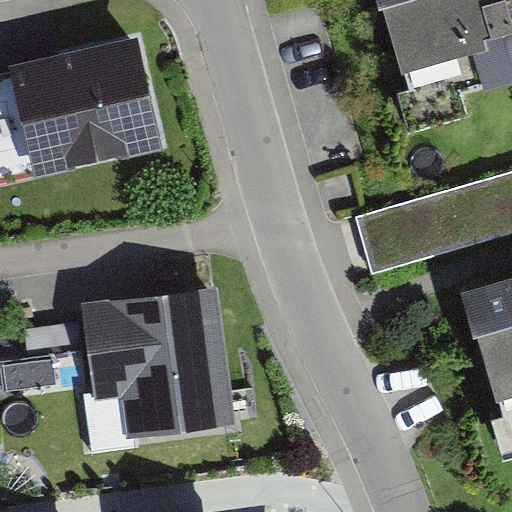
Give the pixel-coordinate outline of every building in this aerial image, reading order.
[(511,0),(379,0),(416,129),(473,113),(462,75),(511,60),(511,0)] [(37,166),(164,136),(138,27),(12,56),(37,166)] [(511,167),(356,212),(373,270),(511,229),(511,167)] [(511,280),(437,301),(482,463),(511,454),(511,280)] [(211,299),(71,308),(76,395),(113,393),(115,437),(219,431),(211,299)]
